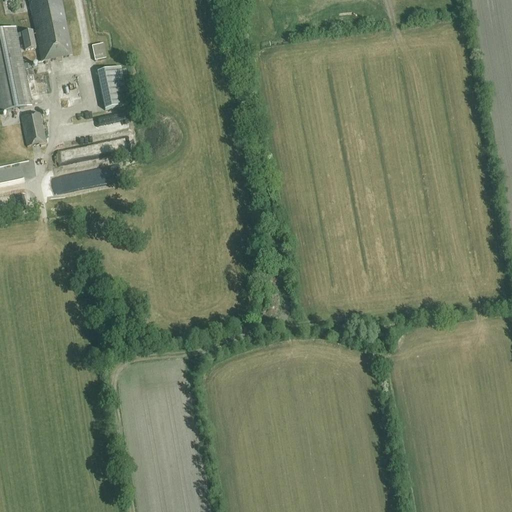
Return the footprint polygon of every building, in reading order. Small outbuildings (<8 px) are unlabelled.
[(28,0),(41,62),(72,56),(60,0),(28,0)] [(0,31),(0,113),(32,107),(15,28),(0,31)] [(21,34),(24,51),(36,49),(32,31),(21,34)] [(107,59),(104,44),(92,47),(95,62),(107,59)] [(97,73),(105,111),(129,106),(121,68),(97,73)] [(21,117),(26,148),(45,144),(40,113),(21,117)] [(55,158),(55,163),(79,165),(80,158),(87,158),(87,150),(61,149),(60,159),(55,158)]
